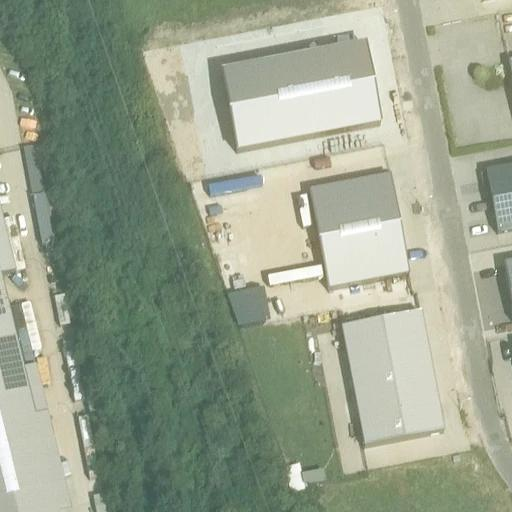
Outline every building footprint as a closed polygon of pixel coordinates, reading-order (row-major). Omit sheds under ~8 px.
[(363,49),(220,76),(235,156),(379,128),(363,49)] [(511,170),(485,175),(497,236),(511,233),(511,170)] [(391,179),(309,195),(327,293),(409,278),(391,179)] [(0,511),(55,511),(0,287),(0,282),(14,279),(0,222),(0,511)] [(375,292),(376,301),(418,298),(418,289),(375,292)] [(420,317),(341,332),(363,451),(443,436),(420,317)] [(306,492),(305,482),(296,483),(295,470),(287,471),(290,494),(306,492)]
